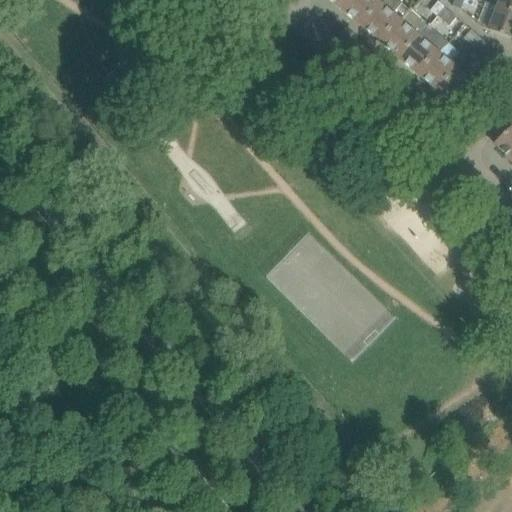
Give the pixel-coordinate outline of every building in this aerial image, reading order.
[(328,0),(343,12),(354,0),(328,0)] [(354,0),(343,12),(362,29),(381,7),(373,0),(354,0)] [(381,7),(362,29),(382,45),(400,23),(391,15),(396,9),(400,3),(396,0),(386,0),(381,7)] [(465,0),(455,0),(453,8),(461,11),(465,0)] [(511,13),(511,0),(502,0),(499,9),(511,13)] [(400,3),(396,9),(405,17),(410,12),(400,3)] [(445,9),(438,17),(448,26),(455,18),(445,9)] [(490,33),(511,40),(511,13),(499,9),(491,33),(490,33)] [(400,23),(382,45),(401,61),(420,39),(428,30),(429,28),(410,12),(405,17),(400,23)] [(420,39),(401,61),(420,77),(439,55),(430,48),(439,36),(429,28),(428,30),(420,39)] [(472,32),(465,40),(477,50),(483,42),(472,32)] [(483,42),(477,50),(488,60),(495,52),(483,42)] [(458,72),(439,55),(420,77),(439,94),(458,72)] [(477,88),(458,72),(439,94),(459,110),(477,88)] [(511,132),(497,147),(511,163),(511,132)]
